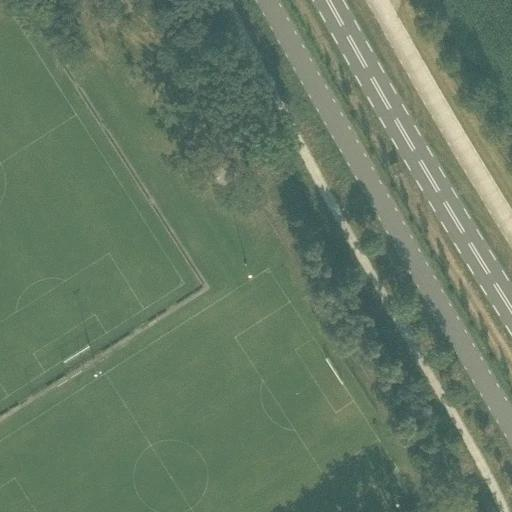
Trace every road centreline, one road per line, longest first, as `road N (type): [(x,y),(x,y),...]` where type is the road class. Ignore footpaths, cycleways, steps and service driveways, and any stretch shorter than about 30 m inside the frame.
road 1 (tertiary): [(265,0),(511,431)]
road 2 (primary): [(511,313),(326,0)]
road 3 (unclassified): [(511,232),(379,0)]
